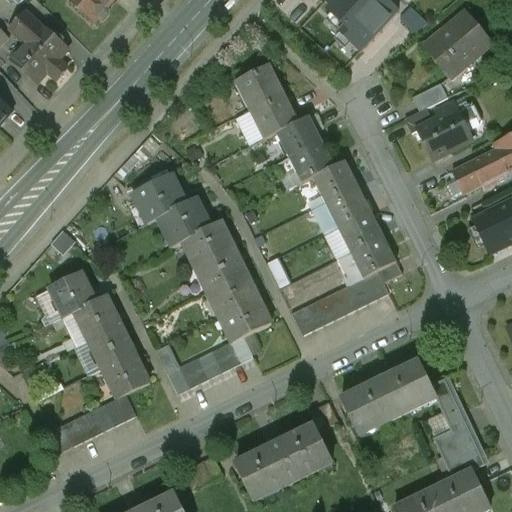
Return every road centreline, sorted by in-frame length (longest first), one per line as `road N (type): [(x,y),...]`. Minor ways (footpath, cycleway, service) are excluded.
road 1 (residential): [(24,511),(452,303)]
road 2 (secondary): [(0,232),(212,0)]
road 3 (residential): [(351,102),(452,303)]
road 4 (residential): [(452,303),(511,429)]
